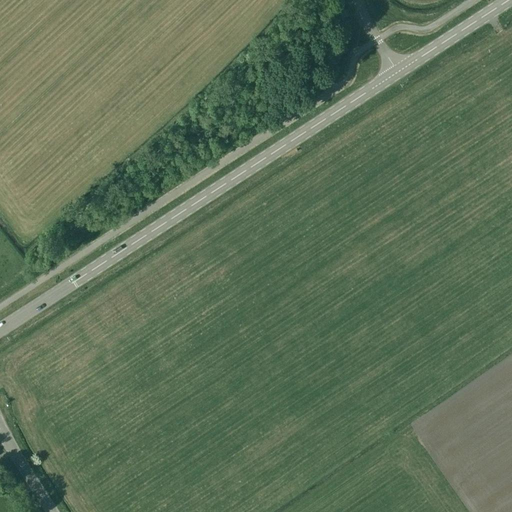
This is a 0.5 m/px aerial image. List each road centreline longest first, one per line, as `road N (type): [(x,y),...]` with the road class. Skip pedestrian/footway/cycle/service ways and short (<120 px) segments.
road 1 (secondary): [(0,329),(398,71)]
road 2 (secondary): [(398,71),(508,0)]
